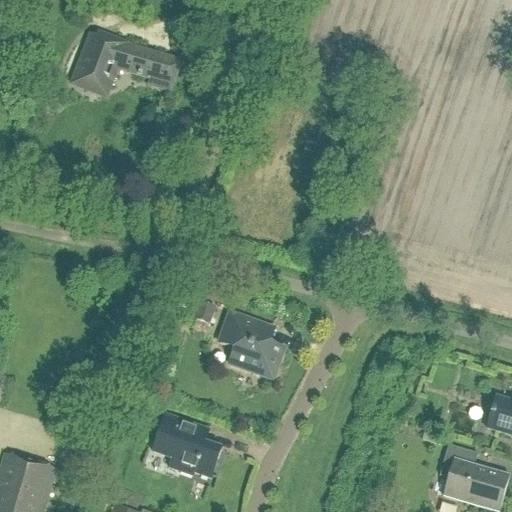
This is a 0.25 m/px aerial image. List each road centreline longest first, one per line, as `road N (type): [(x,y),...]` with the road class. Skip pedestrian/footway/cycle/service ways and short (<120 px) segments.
road 1 (unclassified): [(176,255),(261,0)]
road 2 (residential): [(254,511),(268,467),(351,302)]
road 3 (unclassified): [(351,302),(176,255)]
road 4 (residential): [(176,255),(0,225)]
road 5 (unclassified): [(511,346),(351,302)]
